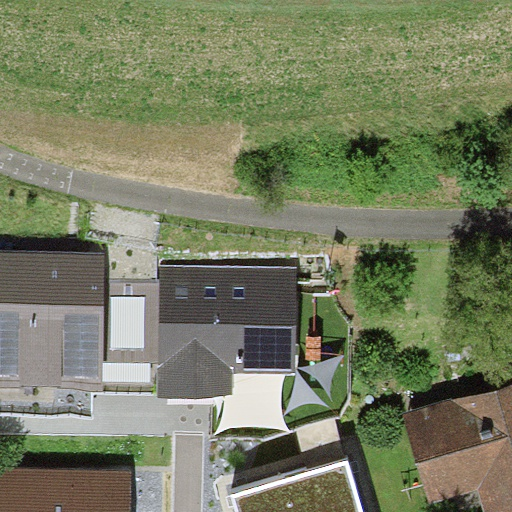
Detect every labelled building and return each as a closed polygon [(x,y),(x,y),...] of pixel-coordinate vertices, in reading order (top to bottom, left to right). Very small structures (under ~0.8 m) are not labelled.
[(98,250),(0,248),(0,360),(97,361),(98,250)] [(300,259),(165,257),(164,385),(230,385),(231,360),(299,361),(300,259)] [(157,376),(154,293),(110,294),(113,378),(157,376)] [(243,400),(275,399),(273,367),(242,368),(243,400)] [(511,380),(407,413),(427,479),(480,463),(492,500),(511,493),(511,380)] [(360,511),(342,450),(237,481),(246,511),(360,511)] [(0,473),(0,511),(119,511),(119,472),(0,473)]
